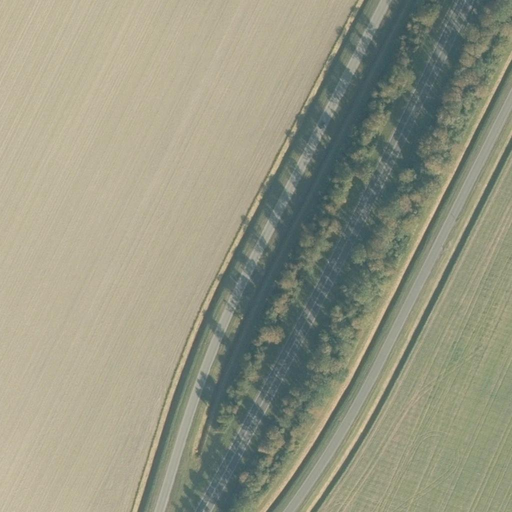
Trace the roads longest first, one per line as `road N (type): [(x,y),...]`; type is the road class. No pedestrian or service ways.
road 1 (trunk): [(201,511),(463,0)]
road 2 (trunk): [(387,0),(229,309),(157,511)]
road 3 (trunk): [(287,511),(341,431),(511,95)]
